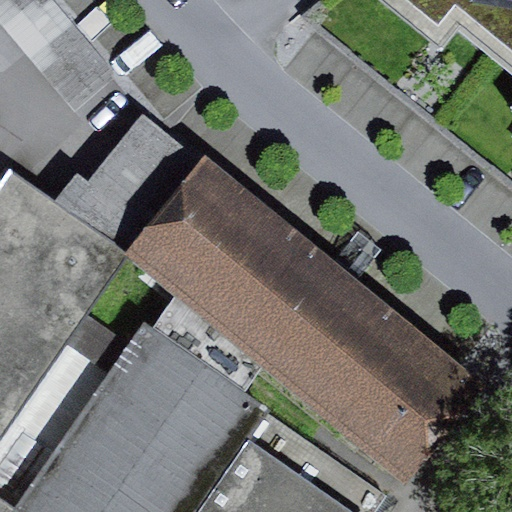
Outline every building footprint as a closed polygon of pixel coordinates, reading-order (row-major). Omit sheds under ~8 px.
[(511,0),(378,0),(443,51),(461,29),(511,68),(511,107),(510,110),(511,110),(511,0)] [(79,176),(54,205),(125,255),(199,163),(145,118),(91,185),(79,176)] [(488,385),(204,157),(199,163),(125,255),(410,483),(488,385)] [(10,175),(0,188),(0,440),(88,312),(125,255),(54,205),(10,175)] [(0,440),(0,511),(23,511),(139,348),(88,312),(0,440)] [(139,348),(23,511),(209,511),(274,420),(149,333),(139,348)] [(209,511),(379,511),(388,499),(274,420),(209,511)]
